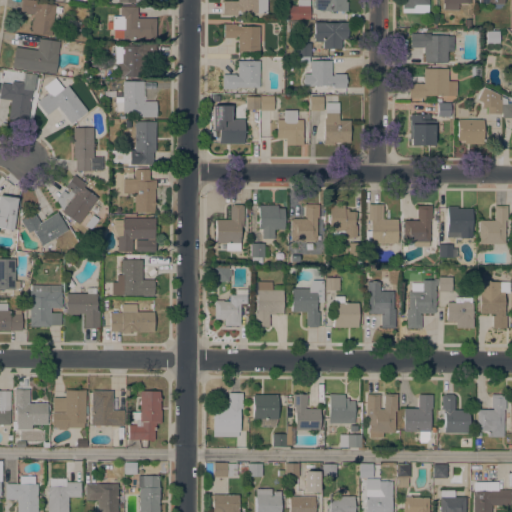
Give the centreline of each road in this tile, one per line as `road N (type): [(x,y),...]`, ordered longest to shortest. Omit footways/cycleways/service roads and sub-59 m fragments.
road 1 (tertiary): [(183,511),(189,0)]
road 2 (residential): [(511,361),(0,358)]
road 3 (residential): [(511,172),(188,172)]
road 4 (residential): [(375,171),(378,0)]
